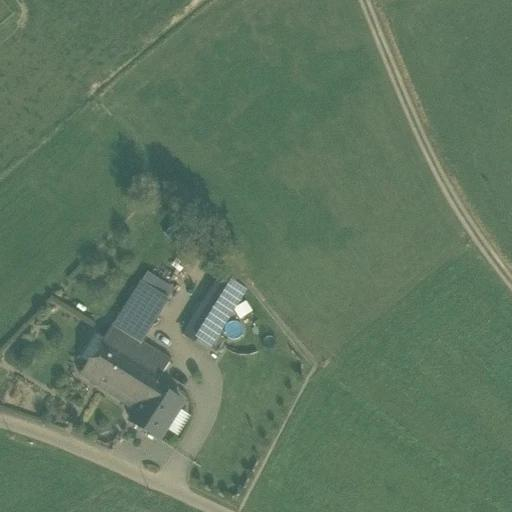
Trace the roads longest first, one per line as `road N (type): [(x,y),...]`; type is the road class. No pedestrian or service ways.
road 1 (track): [(364,0),(435,174),(511,278)]
road 2 (unclassified): [(214,511),(110,463),(0,426)]
